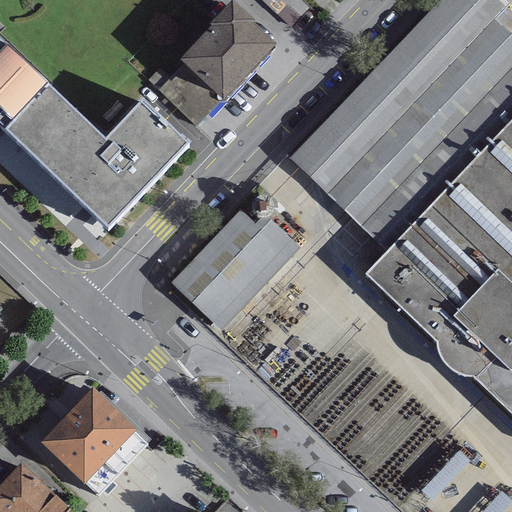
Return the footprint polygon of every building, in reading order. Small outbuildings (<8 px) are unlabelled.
[(501,0),(444,0),(290,162),(327,196),(493,22),(508,6),(501,0)] [(181,67),(158,91),(196,127),(220,102),(223,105),(276,50),(252,27),(254,25),(233,5),(209,30),(211,31),(179,65),(181,67)] [(327,196),(388,255),(511,123),(511,39),(493,22),(327,196)] [(0,132),(3,135),(46,88),(0,43),(0,132)] [(105,144),(50,91),(7,136),(106,232),(187,148),(142,105),(105,144)] [(511,123),(388,255),(365,278),(436,345),(437,353),(441,362),(447,371),(457,377),(464,379),(473,380),(511,417),(511,123)] [(240,214),(171,286),(221,334),(299,252),(264,218),(255,227),(240,214)] [(136,435),(93,393),(40,447),(83,488),(136,435)] [(433,507),(472,465),(461,455),(422,496),(433,507)] [(68,511),(19,466),(0,487),(0,511),(68,511)]
